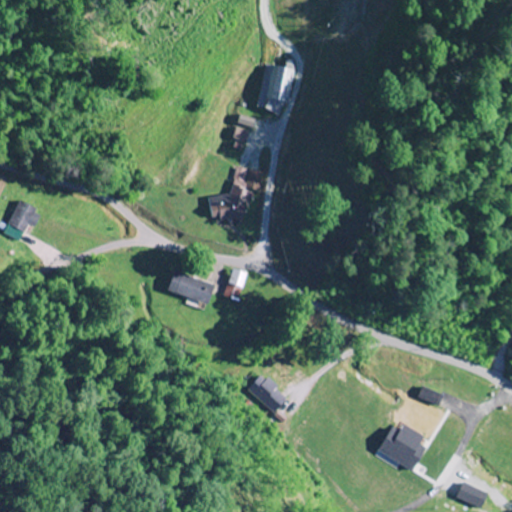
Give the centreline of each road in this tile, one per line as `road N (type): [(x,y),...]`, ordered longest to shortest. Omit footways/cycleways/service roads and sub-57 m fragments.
road 1 (residential): [(0,285),(152,237),(243,263),(368,333),(480,369),(511,394)]
road 2 (residential): [(152,237),(95,195),(0,164)]
